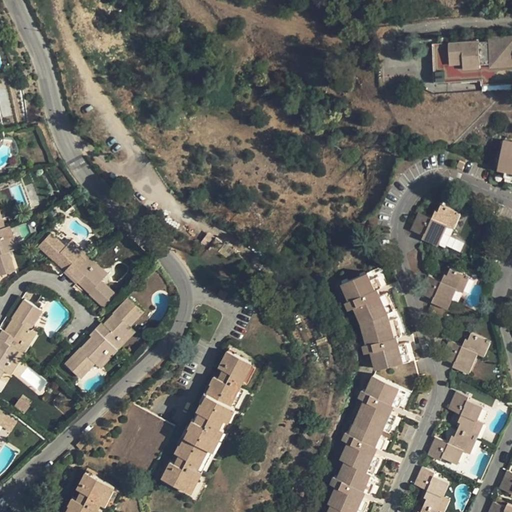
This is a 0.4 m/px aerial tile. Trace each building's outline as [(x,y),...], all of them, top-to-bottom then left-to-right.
[(511,34),(486,36),(487,67),(511,65),(511,34)] [(477,40),(447,40),(448,63),(461,62),(461,67),(478,67),(477,40)] [(453,202),(440,197),(437,203),(434,202),(431,210),(430,213),(417,207),(411,221),(423,227),(421,230),(437,237),(447,217),(453,202)] [(460,205),(453,202),(447,217),(454,220),(460,205)] [(418,204),(417,207),(430,213),(431,210),(418,204)] [(6,235),(1,237),(4,246),(8,244),(14,259),(18,258),(10,233),(6,235)] [(0,236),(0,284),(20,278),(14,259),(8,244),(4,246),(1,237),(0,236)] [(48,245),(36,257),(63,283),(62,284),(67,289),(80,276),(74,270),(77,267),(66,256),(62,259),(48,245)] [(70,252),(66,256),(77,267),(74,270),(80,276),(87,268),(70,252)] [(466,267),(453,262),(450,269),(447,268),(444,276),(442,279),(429,273),(423,287),(435,292),(434,295),(451,302),(459,283),(466,267)] [(473,270),(466,267),(459,283),(466,285),(473,270)] [(105,286),(87,268),(80,276),(87,282),(90,279),(102,290),(105,286)] [(370,270),(344,282),(348,289),(351,287),(355,296),(352,298),(348,300),(352,307),(358,305),(361,303),(365,312),(362,314),(368,332),(373,331),(375,340),(371,341),(368,342),(371,351),(374,350),(377,349),(380,359),(377,360),(379,366),(408,358),(403,341),(401,334),(399,334),(393,316),(391,310),(383,292),(380,286),(378,286),(373,276),(370,270)] [(430,270),(429,273),(442,279),(444,276),(430,270)] [(379,273),(373,276),(378,286),(380,286),(384,283),(379,273)] [(80,276),(67,289),(74,296),(75,295),(101,320),(112,307),(98,294),(102,290),(90,279),(87,282),(80,276)] [(390,289),(383,292),(391,310),(398,307),(390,289)] [(0,336),(0,346),(15,356),(20,349),(22,350),(31,336),(28,334),(39,317),(22,306),(2,338),(0,336)] [(140,320),(125,308),(99,334),(97,332),(92,338),(107,353),(113,348),(115,349),(126,338),(125,336),(140,320)] [(399,314),(393,316),(399,334),(401,334),(405,333),(399,314)] [(486,334),(474,329),(471,335),(468,334),(466,341),(464,345),(450,340),(444,353),(457,359),(455,362),(472,369),(480,349),(486,334)] [(494,338),(486,334),(480,349),(487,352),(494,338)] [(451,335),(450,340),(464,345),(466,341),(451,335)] [(15,356),(22,360),(35,339),(31,336),(22,350),(20,349),(15,356)] [(107,353),(92,338),(85,345),(86,347),(60,373),(75,387),(90,372),(91,374),(103,362),(101,361),(107,353)] [(107,353),(113,359),(130,342),(126,338),(115,349),(113,348),(107,353)] [(409,339),(403,341),(408,358),(415,357),(409,339)] [(15,356),(0,346),(0,379),(2,377),(4,378),(12,365),(10,364),(15,356)] [(252,363),(227,351),(218,368),(222,370),(233,376),(229,384),(217,379),(213,377),(209,385),(211,386),(202,403),(201,402),(196,410),(198,411),(209,417),(205,426),(194,420),(192,419),(188,427),(189,428),(181,445),(179,444),(175,453),(179,455),(190,460),(185,469),(174,463),(170,461),(162,478),(186,490),(208,448),(230,406),(240,388),(243,382),(250,366),(252,363)] [(103,362),(91,374),(95,378),(113,359),(107,353),(101,361),(103,362)] [(22,360),(15,356),(10,364),(12,365),(4,378),(9,382),(22,360)] [(255,368),(250,366),(243,382),(247,384),(255,368)] [(233,376),(222,370),(217,379),(229,384),(233,376)] [(416,390),(377,372),(373,381),(377,382),(369,397),(373,399),(369,408),(366,406),(363,414),(401,432),(408,415),(395,408),(398,401),(409,406),(416,390)] [(244,391),(240,388),(230,406),(234,408),(244,391)] [(465,420),(462,426),(474,432),(481,435),(488,419),(481,417),(487,403),(472,396),(473,393),(461,388),(454,401),(467,407),(465,411),(462,418),(465,420)] [(467,407),(454,401),(452,405),(465,411),(467,407)] [(170,424),(133,405),(107,457),(144,477),(170,424)] [(234,408),(230,406),(208,448),(213,451),(235,409),(234,408)] [(209,417),(198,411),(194,420),(205,426),(209,417)] [(401,432),(363,414),(359,423),(362,424),(355,440),(359,442),(355,451),(352,449),(348,457),(352,460),(385,474),(394,457),(380,451),(384,445),(394,448),(401,432)] [(175,426),(170,424),(144,477),(148,478),(175,426)] [(474,432),(462,426),(459,432),(457,431),(453,438),(452,442),(439,437),(432,451),(437,452),(434,457),(439,459),(441,454),(445,456),(447,453),(463,460),(469,446),(474,432)] [(475,449),(481,435),(474,432),(469,446),(475,449)] [(441,433),(439,437),(452,442),(453,438),(441,433)] [(191,493),(213,451),(208,448),(186,490),(191,493)] [(190,460),(179,455),(174,463),(185,469),(190,460)] [(385,474),(352,460),(349,467),(352,468),(348,479),(344,477),(341,485),(344,486),(340,495),(337,493),(334,502),(338,504),(357,511),(374,511),(379,500),(370,496),(373,490),(383,494),(390,477),(385,474)] [(440,468),(427,463),(421,477),(433,483),(431,487),(428,494),(431,495),(429,501),(442,507),(448,492),(455,478),(439,471),(440,468)] [(110,484),(85,472),(76,489),(81,490),(91,495),(86,504),(76,499),(72,497),(68,505),(69,506),(66,511),(95,511),(98,508),(100,504),(110,484)] [(433,483),(421,477),(419,481),(431,487),(433,483)] [(115,487),(110,484),(100,504),(105,506),(115,487)] [(81,490),(76,499),(86,504),(91,495),(81,490)] [(455,495),(448,492),(442,507),(449,510),(455,495)] [(511,511),(511,500),(511,502),(499,497),(493,511),(496,511),(511,511)] [(439,511),(442,507),(429,501),(426,507),(423,506),(420,511),(407,511),(406,511),(405,511),(439,511)]
